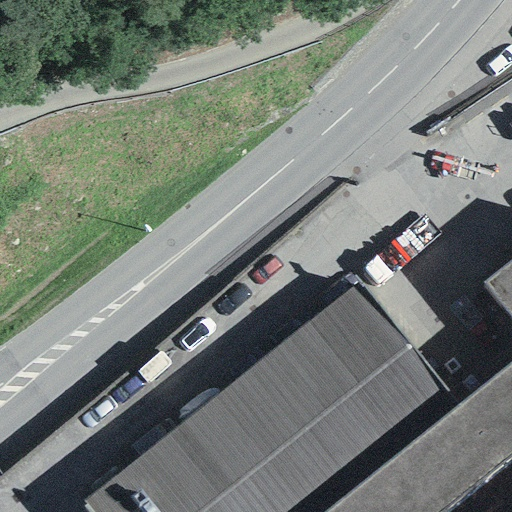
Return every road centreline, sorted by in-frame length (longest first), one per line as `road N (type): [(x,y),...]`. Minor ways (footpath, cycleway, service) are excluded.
road 1 (tertiary): [(0,393),(279,170),(458,0)]
road 2 (residential): [(359,0),(194,69),(51,94),(0,112)]
